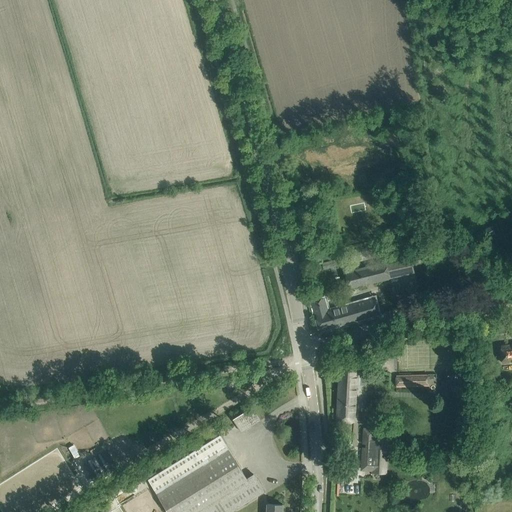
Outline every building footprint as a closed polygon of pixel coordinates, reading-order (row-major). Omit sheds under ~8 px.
[(495,233),(494,231),(492,226),(482,231),(486,237),(495,233)] [(425,252),(413,255),(415,265),(427,262),(425,252)] [(415,272),(411,256),(345,272),(349,289),(415,272)] [(323,298),(312,302),(320,330),(379,313),(375,298),(327,312),(323,298)] [(511,344),(501,346),(503,364),(511,362),(511,344)] [(337,421),(354,422),(357,365),(340,365),(337,421)] [(428,374),(396,375),(396,387),(428,386),(428,374)] [(233,419),(241,432),(260,420),(252,407),(233,419)] [(362,469),(373,470),(374,466),(386,467),(386,458),(388,458),(389,443),(387,443),(387,436),(374,435),(374,429),(364,429),(364,443),(367,443),(367,448),(363,448),(362,469)] [(148,480),(168,511),(231,511),(264,492),(253,474),(247,479),(220,436),(148,480)] [(82,469),(98,460),(95,454),(79,463),(82,469)] [(94,475),(99,483),(114,474),(105,460),(93,467),(97,474),(94,475)]
